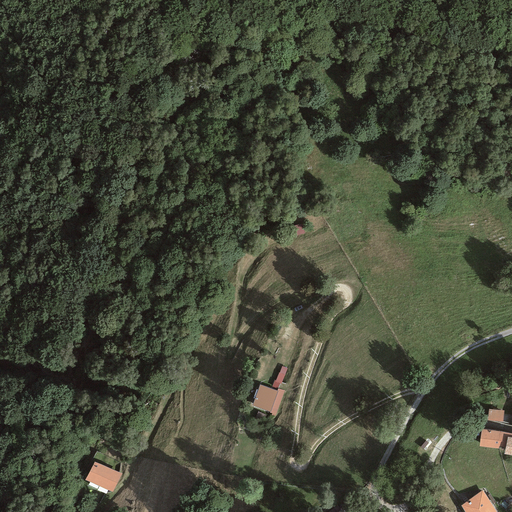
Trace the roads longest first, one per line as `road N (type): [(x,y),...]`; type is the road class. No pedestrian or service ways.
road 1 (track): [(333,287),(270,303),(227,352),(244,252),(232,257),(208,286),(184,359),(114,494)]
road 2 (unclassified): [(370,490),(445,364),(511,331)]
road 3 (residential): [(511,430),(456,428),(439,443),(410,505),(393,510),(370,490)]
